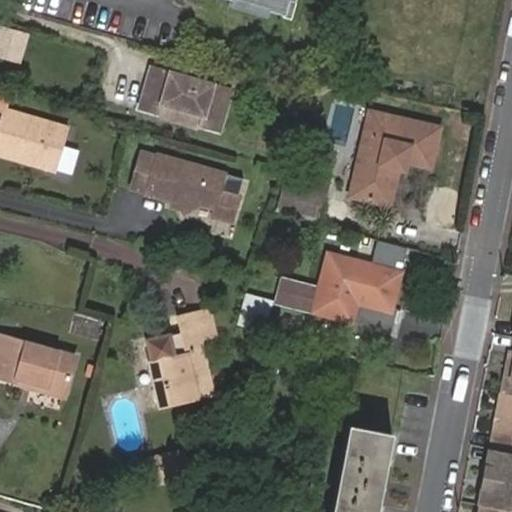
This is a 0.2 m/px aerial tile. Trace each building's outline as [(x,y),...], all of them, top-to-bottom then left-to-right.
[(230,0),(229,5),(263,15),(265,8),(280,13),(284,0),(230,0)] [(288,15),(291,0),(284,0),(280,13),(288,15)] [(37,36),(13,29),(4,58),(29,65),(37,36)] [(229,91),(154,70),(143,107),(162,113),(165,103),(201,114),(199,124),(218,129),(229,91)] [(20,150),(19,156),(58,167),(70,127),(5,109),(0,124),(0,150),(11,154),(13,148),(20,150)] [(370,112),(349,196),(386,205),(395,170),(401,172),(404,161),(430,167),(439,129),(370,112)] [(58,170),(70,174),(78,149),(65,145),(58,170)] [(148,193),(171,200),(177,201),(182,209),(185,214),(200,203),(216,208),(221,189),(225,173),(144,150),(134,184),(149,189),(148,193)] [(284,179),(280,199),(322,209),(326,190),(284,179)] [(234,223),(242,195),(221,189),(216,208),(213,217),(234,223)] [(177,201),(171,200),(169,206),(182,209),(177,201)] [(326,254),(310,312),(349,322),(356,300),(388,309),(398,275),(326,254)] [(248,289),(240,324),(264,330),(272,294),(248,289)] [(214,338),(207,310),(192,313),(200,342),(214,338)] [(200,342),(192,313),(175,318),(179,335),(183,354),(173,357),(167,338),(147,342),(151,362),(149,363),(160,410),(214,396),(200,342)] [(0,332),(0,374),(64,394),(76,356),(0,332)] [(168,337),(167,338),(173,357),(183,354),(179,335),(168,337)] [(511,365),(509,366),(503,395),(511,395),(511,365)] [(511,453),(511,395),(503,395),(496,436),(502,437),(500,451),(511,453)] [(352,421),(334,511),(379,511),(396,431),(352,421)] [(500,451),(493,450),(490,463),(497,464),(500,451)] [(165,455),(170,479),(187,476),(182,451),(165,455)] [(511,511),(511,453),(500,451),(497,464),(490,463),(482,505),(511,511)] [(151,483),(170,479),(165,455),(146,460),(151,483)]
